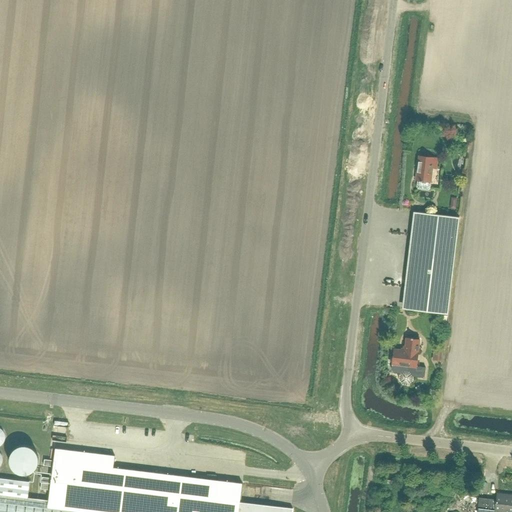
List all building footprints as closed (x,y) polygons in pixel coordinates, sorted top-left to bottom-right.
[(436,168),(437,158),(419,156),(416,180),(417,180),(416,187),(418,189),(428,190),(430,189),(431,182),(430,182),(432,168),(436,168)] [(460,219),(418,214),(407,309),(449,314),(460,219)] [(406,338),(405,351),(417,367),(420,340),(406,338)] [(424,379),(426,368),(417,367),(405,351),(394,350),(392,364),(392,369),(395,373),(401,374),(400,379),(404,383),(409,384),(413,381),(414,377),(424,379)] [(47,508),(78,511),(291,511),(292,509),(263,505),(240,502),(240,500),(242,484),(182,476),(113,468),(115,456),(55,449),(53,461),(53,467),(51,478),(50,490),(48,500),(47,508)] [(50,490),(51,478),(42,477),(40,489),(50,490)] [(0,511),(78,511),(47,508),(48,500),(28,498),(30,482),(0,478),(0,511)] [(496,511),(499,511),(511,511),(511,495),(496,494),(495,502),(487,501),(487,499),(479,498),(477,511),(496,511)]
